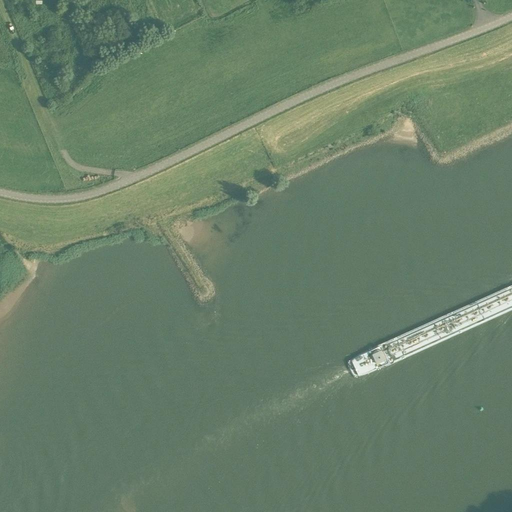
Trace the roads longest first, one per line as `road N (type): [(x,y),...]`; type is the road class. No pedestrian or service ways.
road 1 (unclassified): [(0,194),(84,198),(511,15)]
road 2 (track): [(0,15),(63,160),(151,171)]
